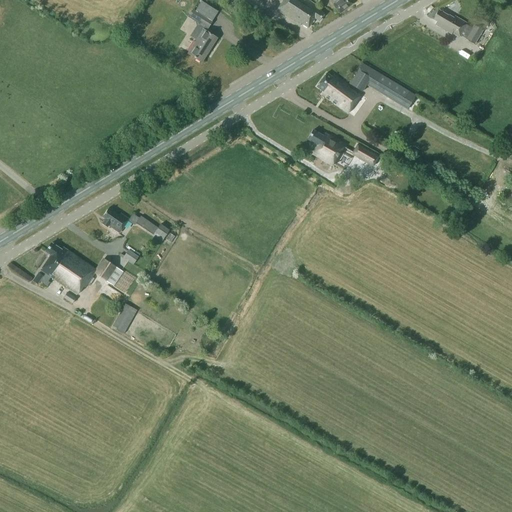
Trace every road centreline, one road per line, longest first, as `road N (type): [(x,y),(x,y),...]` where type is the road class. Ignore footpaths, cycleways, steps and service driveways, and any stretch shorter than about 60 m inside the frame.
road 1 (unclassified): [(0,261),(428,0)]
road 2 (primary): [(0,241),(397,0)]
